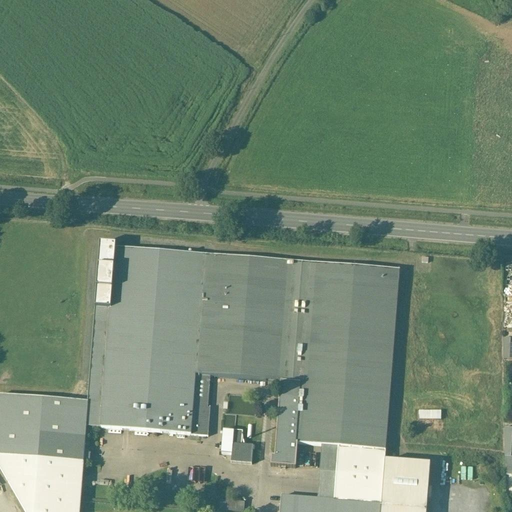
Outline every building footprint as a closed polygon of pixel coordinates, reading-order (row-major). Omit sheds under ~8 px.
[(400,272),(115,249),(115,246),(100,245),(100,248),(88,404),(0,396),(0,457),(84,464),(86,428),(208,438),(210,409),(208,409),(210,377),(280,383),(302,384),(298,445),(322,447),(386,452),(388,427),(400,272)] [(302,384),(280,383),(274,457),(271,457),(271,467),(296,469),(298,445),(302,384)] [(243,432),(233,431),(232,445),(241,446),(243,432)] [(241,446),(232,445),(231,464),(251,465),(253,447),(241,446)] [(386,452),(322,447),(318,500),(382,505),(386,452)] [(79,511),(84,464),(0,457),(0,469),(24,511),(79,511)] [(318,500),(281,497),(279,511),(381,511),(382,505),(318,500)] [(243,511),(245,503),(220,501),(219,511),(232,511),(243,511)]
